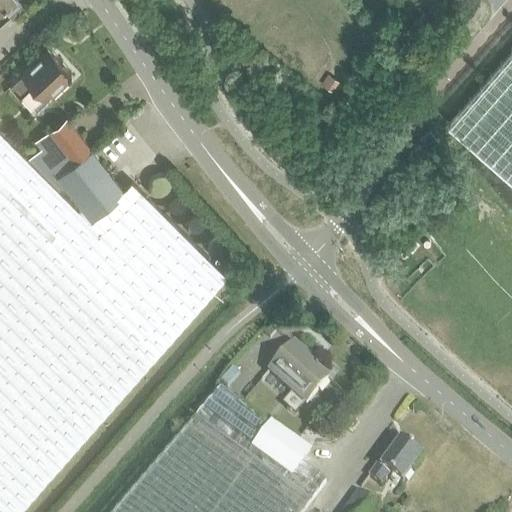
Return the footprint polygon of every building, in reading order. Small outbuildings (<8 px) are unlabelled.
[(0,0),(0,10),(12,0),(0,0)] [(20,95),(31,85),(44,99),(48,96),(50,98),(69,81),(66,78),(72,73),(48,47),(20,73),(21,74),(10,84),(20,95)] [(511,47),(448,121),(450,123),(511,177),(511,47)] [(37,148),(27,158),(90,223),(122,190),(65,117),(31,143),(37,148)] [(130,184),(122,190),(90,223),(27,158),(0,132),(0,511),(16,511),(29,498),(94,424),(129,384),(223,276),(141,193),(130,184)] [(266,328),(261,334),(269,340),(275,333),(268,326),(266,328)] [(303,406),(325,380),(306,363),(309,359),(293,344),(267,374),(303,406)] [(303,511),(325,483),(301,465),(291,479),(250,450),(268,425),(219,390),(114,511),(303,511)] [(268,425),(250,450),(291,479),(301,465),(311,452),(309,451),(298,443),(270,422),(268,425)] [(306,432),(298,443),(309,451),(314,444),(317,440),(306,432)] [(398,485),(418,459),(398,443),(378,468),(375,466),(366,478),(379,488),(388,477),(398,485)] [(375,511),(377,509),(356,493),(341,511),(375,511)]
